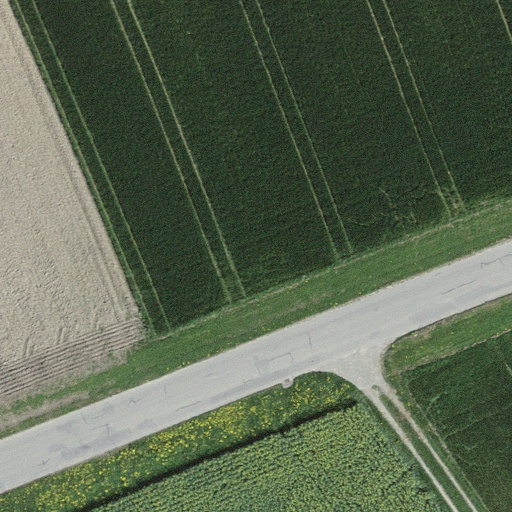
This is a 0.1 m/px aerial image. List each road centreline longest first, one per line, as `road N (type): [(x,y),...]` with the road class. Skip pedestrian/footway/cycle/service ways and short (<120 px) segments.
road 1 (unclassified): [(0,469),(511,271)]
road 2 (track): [(346,336),(465,511)]
